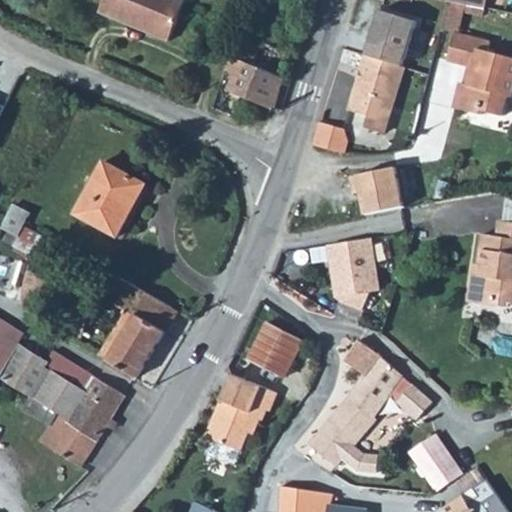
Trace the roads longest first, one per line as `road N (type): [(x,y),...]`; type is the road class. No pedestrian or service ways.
road 1 (residential): [(92,511),(183,394),(243,285),(284,171)]
road 2 (residential): [(284,171),(225,135),(0,34)]
road 3 (unknown): [(263,238),(336,213),(507,195)]
road 4 (unknown): [(284,171),(407,165),(434,145),(451,95)]
road 5 (residential): [(284,171),(339,0)]
road 6 (residential): [(253,511),(277,450),(322,393),(329,355)]
